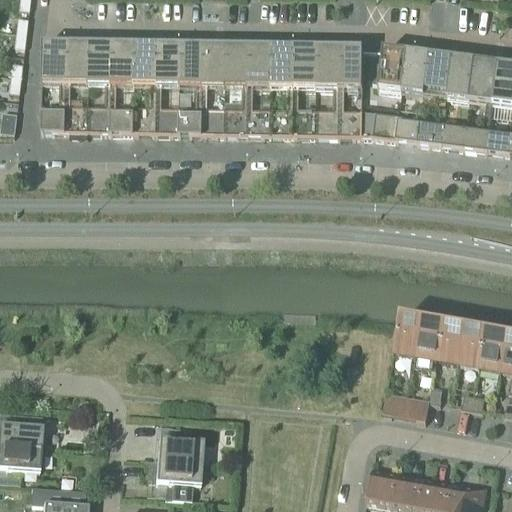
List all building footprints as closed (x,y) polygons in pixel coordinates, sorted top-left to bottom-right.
[(19,17),(30,18),(31,3),(21,2),(19,17)] [(18,25),(17,40),(27,41),(29,26),(18,25)] [(27,41),(17,40),(15,54),(25,55),(27,41)] [(41,140),(65,141),(66,52),(42,51),(42,92),(60,92),(60,115),(41,115),(41,140)] [(65,141),(87,141),(88,116),(70,115),(71,93),(88,93),(89,52),(66,52),(65,141)] [(87,141),(110,141),(112,52),(89,52),(88,93),(106,93),(105,116),(88,116),(87,141)] [(110,141),(133,142),(133,116),(116,116),(116,93),(134,94),(134,53),(112,52),(110,141)] [(133,142),(156,142),(157,53),(134,53),(134,94),(151,94),(151,117),(133,116),(133,142)] [(156,142),(179,143),(179,117),(161,117),(162,94),(179,94),(180,53),(157,53),(156,142)] [(179,143),(201,143),(203,54),(180,53),(179,94),(197,95),(196,117),(179,117),(179,143)] [(201,143),(224,143),(225,118),(207,117),(207,95),(225,95),(226,54),(203,54),(201,143)] [(224,143),(247,144),(248,54),(226,54),(225,95),(242,95),(242,118),(225,118),(224,143)] [(247,144),(270,144),(270,118),(253,118),(253,95),(270,96),(271,55),(248,54),(247,144)] [(270,144),(293,144),(294,55),(271,55),(270,96),(288,96),(288,119),(270,118),(270,144)] [(293,144),(315,145),(316,119),(298,119),(299,96),(316,96),(317,56),(294,55),(293,144)] [(315,145),(338,145),(339,56),(317,56),(316,96),(334,97),(333,119),(316,119),(315,145)] [(339,56),(338,145),(362,145),(362,120),(344,120),(344,97),(362,97),(363,56),(339,56)] [(401,101),(407,60),(392,58),(383,57),(381,70),(379,91),(378,98),(401,101)] [(424,104),(429,63),(407,60),(401,101),(424,104)] [(447,107),(452,66),(429,63),(424,104),(447,107)] [(469,109),(474,69),(452,66),(447,107),(469,109)] [(486,160),(490,124),(497,72),(474,69),(469,109),(486,111),(483,134),(466,132),(463,157),(486,160)] [(13,70),(11,85),(21,86),(23,71),(13,70)] [(373,90),(379,91),(381,70),(373,70),(373,90)] [(511,73),(497,72),(490,124),(491,124),(492,112),(511,114),(511,73)] [(21,86),(11,85),(9,100),(20,101),(21,86)] [(372,145),(395,148),(398,123),(362,118),(362,120),(362,145),(372,145)] [(3,119),(1,129),(16,131),(17,121),(3,119)] [(395,148),(418,151),(421,126),(398,123),(395,148)] [(491,124),(490,124),(486,160),(508,163),(511,137),(490,134),(491,124)] [(418,151),(440,154),(444,129),(421,126),(418,151)] [(16,131),(1,129),(0,139),(15,142),(16,131)] [(440,154),(463,157),(466,132),(444,129),(440,154)] [(394,361),(415,364),(422,328),(400,324),(393,363),(394,363),(394,361)] [(422,328),(414,374),(435,380),(436,371),(443,332),(422,328)] [(457,375),(464,335),(443,332),(436,371),(437,371),(437,368),(457,372),(457,375)] [(478,379),(485,339),(464,335),(457,375),(458,375),(459,372),(479,376),(478,379)] [(500,382),(507,343),(485,339),(478,379),(479,379),(480,376),(500,380),(500,382)] [(511,343),(507,343),(500,382),(501,383),(501,380),(511,381),(511,343)] [(432,396),(429,409),(429,411),(440,413),(441,408),(441,407),(442,397),(432,396)] [(386,401),(382,422),(392,424),(396,402),(386,401)] [(461,416),(472,418),(474,403),(464,401),(462,411),(461,416)] [(420,407),(396,402),(392,424),(416,429),(420,407)] [(474,403),(472,418),(483,420),(484,415),(483,415),(485,405),(474,403)] [(429,411),(429,409),(420,407),(416,429),(426,430),(429,411)] [(503,424),(511,425),(511,409),(507,409),(505,419),(504,419),(503,424)] [(0,431),(0,454),(40,457),(42,435),(38,435),(26,434),(27,422),(15,421),(15,422),(14,433),(0,431)] [(27,422),(26,434),(38,435),(39,423),(27,422)] [(158,446),(156,468),(201,471),(203,449),(186,448),(187,436),(175,435),(175,436),(176,436),(175,447),(158,446)] [(40,457),(0,454),(0,476),(39,480),(40,457)] [(201,471),(156,468),(148,467),(147,483),(148,483),(155,483),(155,490),(199,494),(201,471)] [(366,511),(393,511),(398,486),(372,481),(366,511)] [(393,511),(420,511),(424,491),(398,486),(393,511)] [(420,511),(447,511),(450,495),(424,491),(420,511)] [(450,495),(447,511),(483,511),(485,502),(450,495)] [(53,511),(43,511),(42,511),(70,511),(71,503),(71,502),(60,501),(58,511),(53,511)]
